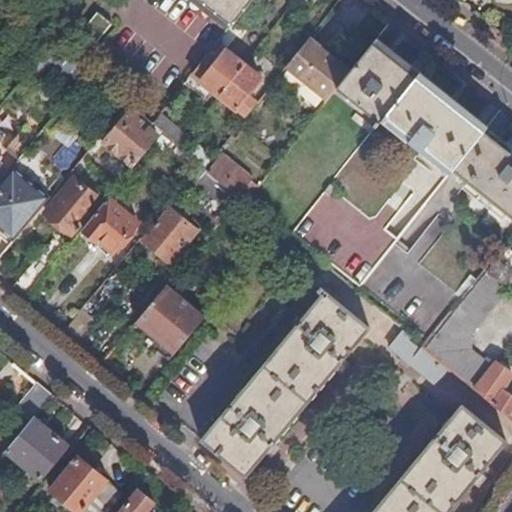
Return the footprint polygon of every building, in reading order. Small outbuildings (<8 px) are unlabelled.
[(199,0),(231,25),(251,0),(199,0)] [(4,8),(0,13),(0,31),(3,27),(13,15),(4,8)] [(90,29),(106,38),(114,21),(99,13),(90,29)] [(13,15),(3,27),(15,37),(25,25),(13,15)] [(0,31),(0,38),(8,45),(15,37),(3,27),(0,31)] [(351,72),(309,39),(285,69),(327,102),(337,90),(351,72)] [(63,52),(54,44),(31,72),(40,80),(54,63),(63,52)] [(373,45),(351,72),(337,90),(376,121),(372,127),(375,130),(380,123),(416,79),(373,45)] [(89,73),(63,52),(54,63),(79,84),(89,73)] [(219,61),(209,53),(192,75),(203,84),(200,87),(208,94),(211,90),(219,97),(243,67),(226,53),(219,61)] [(260,80),(243,67),(219,97),(246,118),(257,104),(247,97),(260,80)] [(380,123),(387,128),(391,124),(411,141),(408,145),(420,155),(424,151),(452,173),(484,134),(416,79),(380,123)] [(133,109),(128,105),(115,120),(120,125),(113,134),(105,143),(134,167),(162,133),(154,126),(150,130),(147,131),(142,133),(140,131),(139,129),(141,124),(128,115),(133,109)] [(120,125),(115,120),(107,129),(113,134),(120,125)] [(7,151),(20,162),(40,137),(27,126),(7,151)] [(511,156),(484,134),(452,173),(511,221),(511,156)] [(227,153),(210,172),(244,203),(261,184),(227,153)] [(192,181),(229,211),(238,199),(207,174),(210,171),(203,166),(192,181)] [(0,184),(0,229),(15,242),(50,200),(13,169),(0,184)] [(56,200),(46,213),(73,235),(87,218),(90,221),(105,203),(74,178),(65,190),(61,187),(53,197),(56,200)] [(84,228),(114,253),(139,224),(108,199),(105,203),(90,221),(84,228)] [(169,207),(142,240),(171,265),(203,227),(193,219),(189,224),(169,207)] [(0,258),(13,244),(0,231),(0,258)] [(437,237),(421,267),(457,286),(473,256),(437,237)] [(511,241),(486,271),(504,288),(511,279),(511,241)] [(41,253),(13,288),(27,299),(55,264),(41,253)] [(504,288),(486,271),(421,350),(448,371),(511,421),(511,399),(502,393),(511,381),(511,375),(499,364),(495,369),(474,351),(470,337),(509,290),(504,288)] [(154,341),(175,357),(204,321),(166,288),(130,331),(141,342),(154,341)] [(202,443),(246,480),(370,330),(321,289),(318,293),(322,297),(202,443)] [(84,311),(67,332),(79,342),(96,321),(84,311)] [(448,371),(421,350),(411,342),(413,339),(402,330),(388,348),(436,386),(448,371)] [(168,363),(175,357),(154,341),(141,342),(137,344),(153,357),(157,354),(168,363)] [(53,397),(38,385),(17,409),(33,422),(35,420),(53,397)] [(449,511),(507,443),(462,405),(373,511),(449,511)] [(8,453),(40,480),(67,447),(35,420),(33,422),(8,453)] [(78,458),(51,491),(76,511),(108,511),(123,494),(78,458)] [(120,511),(148,511),(156,504),(138,490),(120,511)]
